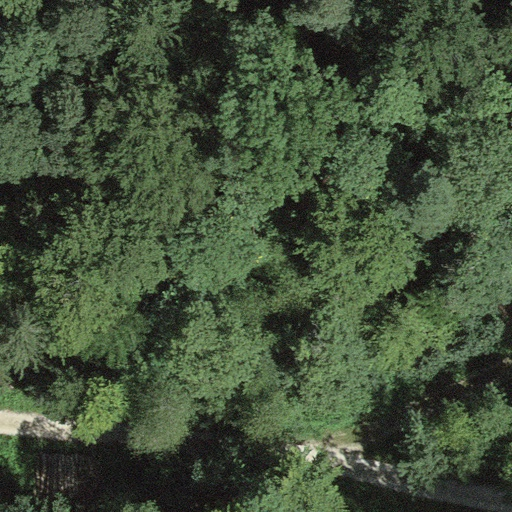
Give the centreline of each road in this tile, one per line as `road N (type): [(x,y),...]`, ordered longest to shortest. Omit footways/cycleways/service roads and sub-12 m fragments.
road 1 (track): [(0,424),(511,496)]
road 2 (track): [(511,384),(312,465)]
